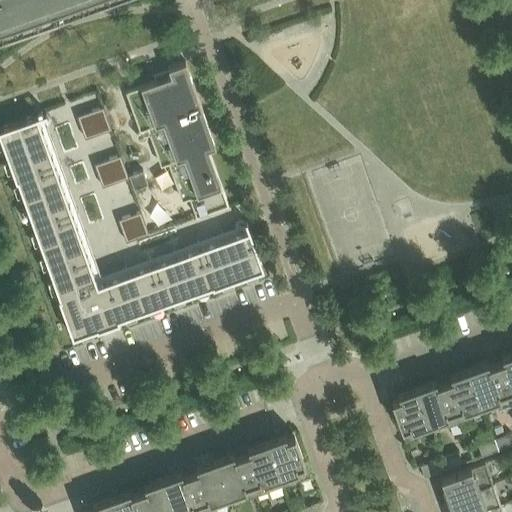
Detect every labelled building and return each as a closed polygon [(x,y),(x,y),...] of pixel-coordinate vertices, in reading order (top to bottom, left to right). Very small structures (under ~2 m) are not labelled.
[(0,0),(0,30),(84,0),(0,0)] [(216,144),(185,60),(168,66),(153,71),(156,78),(126,90),(140,129),(148,126),(161,164),(169,161),(182,199),(189,196),(196,215),(229,203),(208,147),(216,144)] [(111,128),(103,105),(101,106),(77,114),(85,137),(109,129),(111,128)] [(96,279),(38,115),(38,114),(38,113),(31,115),(27,117),(8,124),(4,125),(0,126),(0,133),(16,178),(17,177),(60,295),(59,296),(73,335),(97,326),(97,327),(98,327),(100,326),(117,320),(119,320),(120,319),(119,317),(213,283),(213,284),(264,266),(262,260),(260,256),(253,237),(252,233),(249,226),(248,227),(248,228),(103,280),(98,282),(96,279)] [(129,176),(121,154),(118,154),(95,163),(103,185),(126,177),(129,176)] [(148,183),(143,169),(129,174),(134,188),(148,183)] [(149,232),(141,210),(118,218),(126,240),(149,232)] [(511,350),(502,354),(503,357),(496,360),(511,402),(511,401),(511,350)] [(511,402),(496,360),(489,363),(488,359),(469,366),(482,402),(496,397),(499,406),(511,402)] [(482,402),(469,366),(450,373),(451,376),(444,379),(459,421),(471,416),(468,407),(482,402)] [(459,421),(444,379),(437,381),(436,378),(417,385),(430,421),(444,416),(447,425),(459,421)] [(430,421),(417,385),(398,391),(400,395),(392,398),(401,424),(400,425),(406,440),(419,435),(416,426),(430,421)] [(511,443),(511,433),(511,431),(495,437),(499,449),(511,443)] [(304,459),(295,432),(287,435),(286,432),(267,438),(280,475),(294,470),(297,479),(311,474),(305,459),(304,459)] [(499,449),(495,437),(478,443),(482,454),(499,449)] [(280,475),(267,438),(248,445),(249,449),(242,452),(257,493),(269,489),(266,480),(280,475)] [(257,493),(242,452),(235,454),(234,450),(215,457),(228,493),(242,488),(245,498),(257,493)] [(463,461),(459,450),(443,456),(447,467),(463,461)] [(447,467),(443,456),(421,464),(425,475),(447,467)] [(228,493),(215,457),(196,464),(197,468),(190,470),(205,511),(217,508),(214,498),(228,493)] [(493,482),(485,460),(441,476),(443,482),(442,482),(448,498),(493,482)] [(205,511),(190,470),(183,473),(182,469),(163,476),(175,511),(176,511),(190,507),(191,511),(205,511)] [(175,511),(163,476),(144,483),(145,486),(138,489),(146,511),(175,511)] [(476,511),(501,503),(493,482),(448,498),(453,511),(476,511)] [(146,511),(138,489),(131,492),(130,488),(111,495),(117,511),(146,511)] [(117,511),(111,495),(92,501),(94,505),(86,508),(87,511),(117,511)] [(318,511),(315,502),(293,510),(293,511),(318,511)] [(504,511),(501,503),(476,511),(504,511)]
